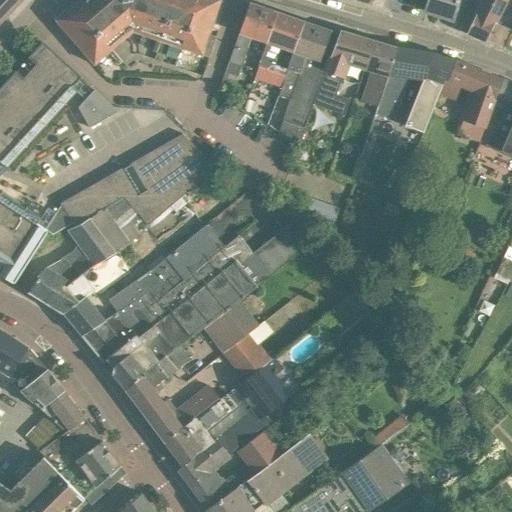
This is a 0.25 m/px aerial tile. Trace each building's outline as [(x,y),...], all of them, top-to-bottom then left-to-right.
[(0,0),(0,22),(21,0),(0,0)] [(78,0),(64,13),(63,11),(54,19),(94,65),(109,52),(132,32),(202,56),(208,58),(215,37),(209,35),(220,0),(78,0)] [(453,21),(459,0),(428,0),(425,12),(453,21)] [(485,43),(505,0),(483,0),(467,35),(485,43)] [(267,44),(276,13),(249,4),(226,74),(237,78),(251,38),(267,44)] [(273,85),(282,89),(304,23),(276,13),(267,44),(259,67),(277,73),(273,85)] [(316,87),(335,33),(304,23),(282,89),(279,96),(291,99),(284,120),(278,135),(287,141),(299,146),(312,109),(313,104),(316,87)] [(379,106),(396,49),(340,31),(339,35),(335,33),(316,87),(313,104),(343,115),(349,99),(336,95),(348,62),(361,66),(366,68),(374,70),(364,101),(377,106),(379,106)] [(35,223),(40,216),(0,190),(0,175),(77,93),(71,87),(80,77),(43,43),(23,65),(23,64),(21,66),(21,67),(0,90),(0,275),(13,284),(45,229),(35,223)] [(434,109),(439,95),(442,96),(446,83),(447,83),(455,62),(433,54),(396,49),(379,106),(377,106),(375,115),(393,121),(423,135),(433,109),(434,109)] [(502,80),(455,62),(447,83),(446,83),(442,96),(455,101),(460,88),(468,92),(458,120),(462,122),(457,135),(479,143),(484,129),(493,104),(503,80),(502,80)] [(511,83),(503,80),(493,104),(505,109),(495,133),(507,138),(502,152),(511,156),(511,83)] [(89,128),(118,112),(94,90),(78,108),(89,128)] [(200,153),(182,134),(173,140),(186,162),(198,154),(200,153)] [(186,162),(173,140),(161,146),(175,168),(186,162)] [(175,168),(161,146),(151,152),(165,174),(175,168)] [(165,174),(151,152),(141,158),(154,181),(165,174)] [(198,154),(186,162),(175,168),(165,174),(154,181),(143,187),(130,166),(124,169),(136,191),(145,207),(151,204),(145,192),(153,187),(160,183),(169,177),(179,172),(190,165),(202,158),(198,154)] [(202,158),(190,165),(200,182),(215,169),(203,157),(202,158)] [(154,181),(141,158),(129,164),(130,166),(143,187),(154,181)] [(190,165),(179,172),(190,190),(200,182),(190,165)] [(136,191),(124,169),(123,168),(111,175),(124,198),(136,191)] [(179,172),(169,177),(181,198),(190,190),(179,172)] [(124,198),(111,175),(99,182),(112,205),(124,198)] [(169,177),(160,183),(172,205),(181,198),(169,177)] [(112,205),(99,182),(88,187),(102,211),(105,210),(112,205)] [(160,183),(153,187),(165,211),(172,205),(160,183)] [(102,211),(88,187),(79,193),(92,217),(102,211)] [(153,187),(145,192),(151,204),(158,216),(165,211),(153,187)] [(136,191),(124,198),(136,213),(145,207),(139,196),(136,191)] [(92,217),(79,193),(70,198),(83,222),(92,217)] [(147,226),(136,213),(124,198),(112,205),(105,210),(102,211),(92,217),(83,222),(74,227),(70,229),(81,244),(59,259),(60,261),(46,269),(45,268),(28,293),(62,314),(76,304),(63,288),(81,275),(82,274),(96,265),(116,253),(129,243),(148,227),(147,226)] [(83,222),(70,198),(60,204),(74,227),(83,222)] [(147,226),(158,216),(151,204),(145,207),(136,213),(147,226)] [(315,241),(296,219),(285,228),(303,250),(315,241)] [(207,223),(164,258),(182,280),(225,245),(207,223)] [(292,259),(303,250),(285,228),(274,237),(292,259)] [(180,346),(191,338),(202,329),(240,301),(258,287),(270,276),(252,254),(237,235),(225,245),(182,280),(151,305),(158,315),(135,335),(135,334),(103,363),(112,375),(126,390),(165,356),(165,357),(180,346)] [(280,269),(292,259),(274,237),(263,247),(280,268),(280,269)] [(262,246),(252,254),(270,276),(280,268),(263,247),(262,246)] [(460,246),(453,258),(469,266),(475,254),(460,246)] [(511,272),(511,261),(502,257),(494,278),(507,284),(511,272)] [(135,335),(158,315),(151,305),(182,280),(164,258),(136,281),(144,294),(122,309),(103,321),(81,336),(103,363),(135,334),(135,335)] [(84,298),(93,290),(81,275),(63,288),(76,304),(62,314),(81,336),(103,321),(84,298)] [(122,309),(144,294),(136,281),(113,297),(122,309)] [(360,309),(374,324),(388,313),(363,282),(348,294),(360,308),(360,309)] [(251,334),(260,327),(240,301),(202,329),(223,355),(251,334)] [(0,329),(0,370),(10,377),(19,363),(35,378),(47,370),(28,348),(0,329)] [(251,334),(223,355),(229,363),(243,381),(257,371),(265,364),(275,357),(271,351),(267,354),(258,343),(251,334)] [(165,357),(165,356),(126,390),(145,417),(161,404),(154,395),(162,389),(159,384),(176,369),(176,370),(189,360),(180,346),(165,357)] [(401,367),(413,381),(429,369),(417,354),(401,367)] [(274,375),(275,375),(283,368),(275,357),(265,364),(274,375)] [(40,410),(65,392),(47,370),(35,378),(36,379),(20,391),(40,410)] [(287,397),(278,386),(272,391),(257,371),(246,379),(243,381),(236,387),(245,399),(252,408),(262,419),(265,417),(287,397)] [(220,400),(219,399),(208,385),(174,411),(166,400),(161,404),(145,417),(165,443),(220,400)] [(69,431),(85,419),(65,392),(40,410),(64,433),(69,430),(69,431)] [(204,431),(235,407),(225,395),(219,399),(220,400),(165,443),(183,467),(213,441),(204,431)] [(467,407),(457,396),(446,406),(456,417),(467,407)] [(269,421),(265,417),(262,419),(252,408),(213,441),(183,467),(178,471),(207,510),(230,492),(220,477),(217,480),(211,471),(230,454),(269,421)] [(370,439),(377,448),(381,444),(409,425),(402,415),(370,439)] [(96,487),(120,467),(102,441),(85,419),(69,431),(69,430),(64,433),(59,437),(75,460),(58,472),(83,499),(96,487)] [(269,427),(236,453),(247,465),(255,474),(286,450),(269,427)] [(285,511),(292,508),(282,495),(328,460),(309,434),(287,451),(287,450),(258,472),(259,474),(237,490),(236,489),(231,493),(230,492),(207,510),(208,511),(285,511)] [(369,511),(409,484),(382,445),(376,449),(341,473),(292,508),(285,511),(369,511)] [(0,511),(71,511),(75,509),(74,509),(84,500),(83,499),(58,472),(44,457),(10,491),(0,484),(0,511)] [(154,511),(141,494),(121,511),(154,511)]
